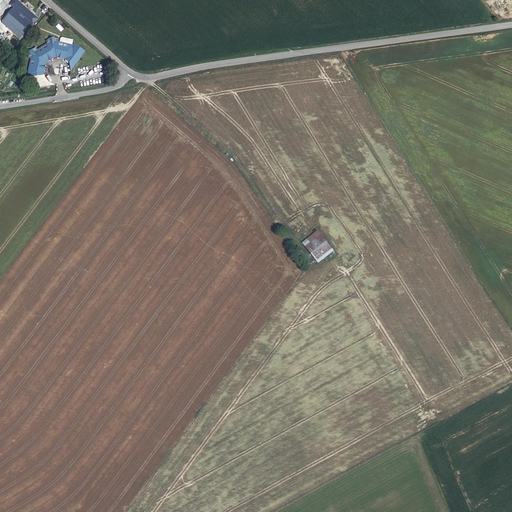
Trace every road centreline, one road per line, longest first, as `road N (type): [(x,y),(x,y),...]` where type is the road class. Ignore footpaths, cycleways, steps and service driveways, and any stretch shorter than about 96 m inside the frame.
road 1 (tertiary): [(129,72),(155,77),(511,23)]
road 2 (track): [(290,234),(229,150),(146,76)]
road 3 (unclassified): [(0,106),(116,87),(129,72)]
